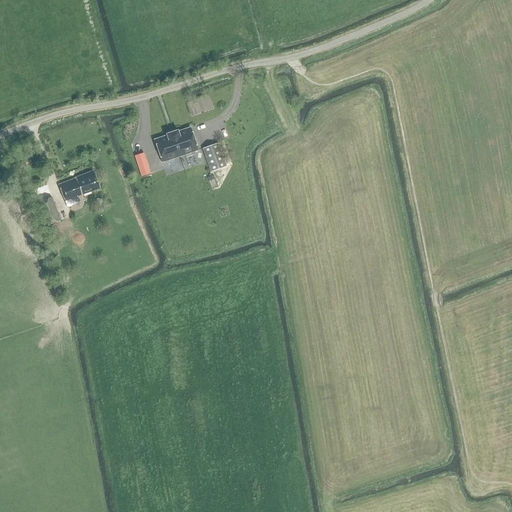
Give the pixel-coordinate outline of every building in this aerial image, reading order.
[(178,135),(173,137),(181,161),(199,155),(191,132),(179,137),(178,135)] [(163,167),(181,161),(173,137),(167,139),(167,140),(155,145),(163,167)] [(226,167),(218,143),(202,149),(210,173),(226,167)] [(77,197),(99,189),(93,172),(74,179),(75,180),(59,185),(67,208),(79,203),(77,197)] [(60,221),(51,197),(36,203),(45,227),(60,221)]
